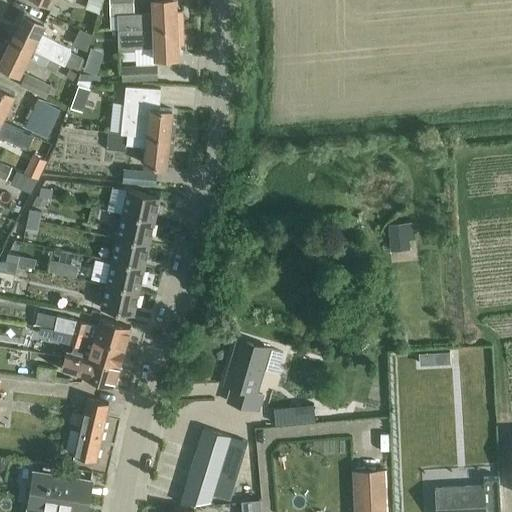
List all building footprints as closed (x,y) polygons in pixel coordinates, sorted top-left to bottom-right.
[(87,0),(85,7),(98,11),(101,0),(87,0)] [(133,0),(111,0),(111,14),(116,13),(117,28),(182,25),(181,10),(176,10),(175,0),(152,0),(153,11),(134,12),(133,0)] [(24,12),(11,38),(59,60),(64,63),(65,61),(78,67),(83,56),(71,50),(70,47),(38,32),(43,21),(24,12)] [(182,25),(117,28),(118,50),(135,50),(135,44),(154,43),(154,57),(177,56),(177,43),(183,42),(182,25)] [(54,70),(59,60),(11,38),(0,61),(0,63),(18,72),(26,56),(44,65),(54,70)] [(155,64),(123,66),(123,80),(156,78),(155,64)] [(26,88),(44,97),(51,85),(26,72),(19,84),(26,88)] [(0,85),(0,117),(13,92),(0,85)] [(126,85),(125,101),(157,103),(159,103),(160,88),(126,85)] [(79,86),(72,108),(83,111),(90,89),(79,86)] [(38,97),(24,126),(46,136),(60,108),(38,97)] [(125,101),(121,132),(168,137),(171,108),(156,107),(157,103),(125,101)] [(0,134),(26,147),(33,133),(29,132),(0,117),(0,134)] [(166,165),(168,137),(121,132),(121,131),(108,130),(106,149),(125,151),(126,143),(146,145),(144,163),(166,165)] [(125,162),(141,164),(142,152),(126,151),(125,162)] [(0,161),(0,176),(6,179),(12,167),(0,161)] [(122,181),(143,183),(144,169),(123,167),(122,181)] [(38,195),(64,201),(68,181),(44,178),(40,186),(38,195)] [(300,182),(300,199),(329,200),(328,183),(300,182)] [(121,213),(154,220),(159,196),(126,189),(121,213)] [(149,244),(154,220),(121,213),(116,236),(149,244)] [(412,222),(389,224),(391,241),(414,239),(412,222)] [(144,267),(149,244),(116,236),(111,259),(144,267)] [(139,290),(144,267),(111,259),(106,283),(139,290)] [(17,274),(15,273),(17,264),(0,260),(0,291),(12,294),(17,274)] [(133,314),(139,290),(106,283),(100,307),(133,314)] [(57,315),(54,327),(73,331),(94,337),(125,347),(131,327),(100,318),(97,326),(88,323),(77,320),(57,315)] [(54,327),(51,337),(70,342),(81,346),(90,349),(88,357),(119,366),(125,347),(94,337),(73,331),(54,327)] [(228,401),(258,410),(262,394),(256,392),(269,347),(238,338),(225,383),(232,386),(228,401)] [(88,357),(66,350),(60,369),(113,386),(119,366),(88,357)] [(36,377),(54,379),(55,368),(37,365),(36,377)] [(0,415),(4,416),(8,385),(0,383),(0,415)] [(71,412),(69,422),(82,424),(75,455),(96,460),(109,402),(88,398),(84,414),(71,412)] [(297,509),(310,508),(308,483),(315,482),(309,426),(265,431),(271,486),(295,484),(297,509)] [(203,427),(180,503),(182,503),(210,502),(212,495),(229,499),(246,443),(229,438),(230,435),(203,427)] [(0,464),(0,481),(5,483),(8,466),(0,464)] [(387,511),(385,468),(352,469),(354,511),(387,511)] [(29,506),(28,511),(56,511),(57,511),(63,511),(86,511),(92,479),(33,470),(27,506),(29,506)] [(485,485),(437,489),(439,511),(503,511),(500,475),(484,477),(485,485)] [(259,511),(259,499),(242,501),(243,511),(259,511)]
